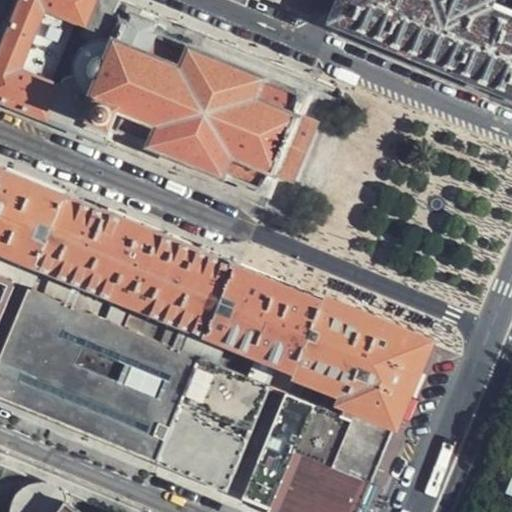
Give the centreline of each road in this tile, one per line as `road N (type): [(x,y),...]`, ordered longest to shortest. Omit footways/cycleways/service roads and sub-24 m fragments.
road 1 (residential): [(0,131),(491,330)]
road 2 (residential): [(511,130),(199,0)]
road 3 (residential): [(182,511),(0,437)]
road 4 (primary): [(491,330),(417,511)]
